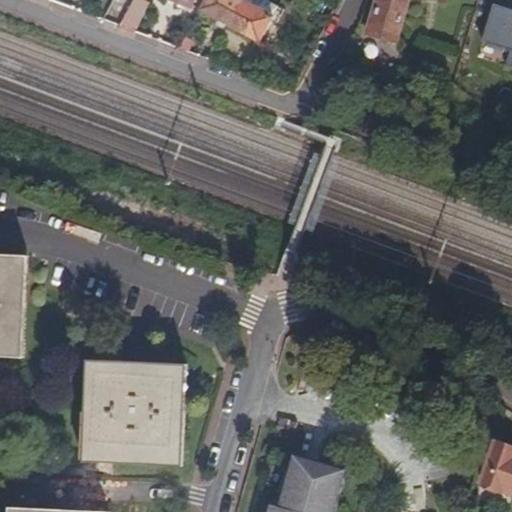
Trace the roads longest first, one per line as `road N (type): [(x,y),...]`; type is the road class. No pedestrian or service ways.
road 1 (residential): [(0,4),(295,113),(357,0)]
road 2 (residential): [(0,229),(79,248),(268,320)]
road 3 (residential): [(268,320),(336,314),(469,365),(511,394)]
road 4 (residential): [(213,511),(268,320)]
